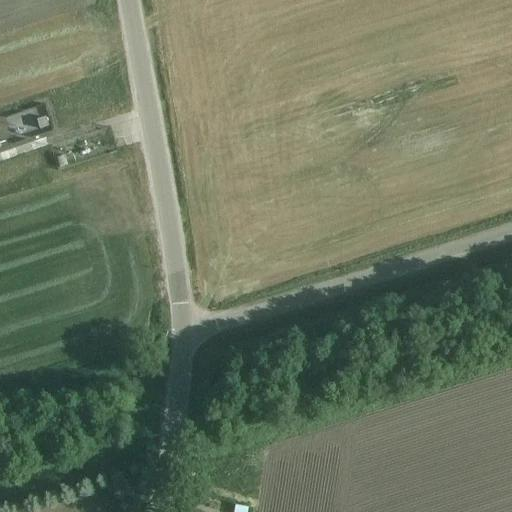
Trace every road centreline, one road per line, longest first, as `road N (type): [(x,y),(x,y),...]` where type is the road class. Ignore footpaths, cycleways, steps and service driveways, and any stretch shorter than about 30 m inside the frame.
road 1 (unclassified): [(177,344),(511,241)]
road 2 (unclassified): [(177,344),(173,251),(128,0)]
road 3 (unclassified): [(154,511),(177,344)]
